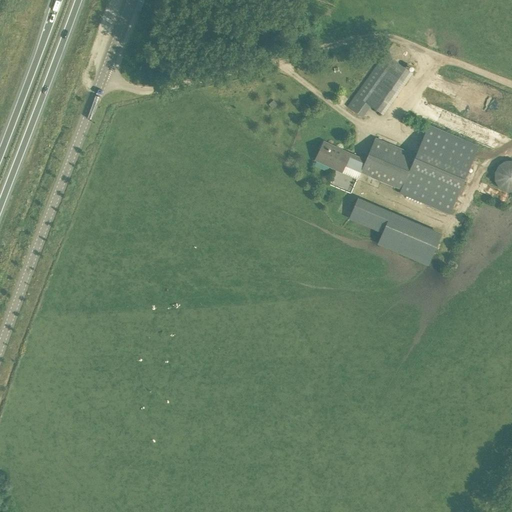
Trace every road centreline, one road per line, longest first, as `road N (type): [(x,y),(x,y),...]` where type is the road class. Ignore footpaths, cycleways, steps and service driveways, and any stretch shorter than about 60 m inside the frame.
road 1 (track): [(101,79),(148,91),(384,38),(511,86)]
road 2 (secondary): [(130,0),(0,351)]
road 3 (trunk): [(0,216),(79,0)]
road 4 (trunk): [(58,0),(0,157)]
